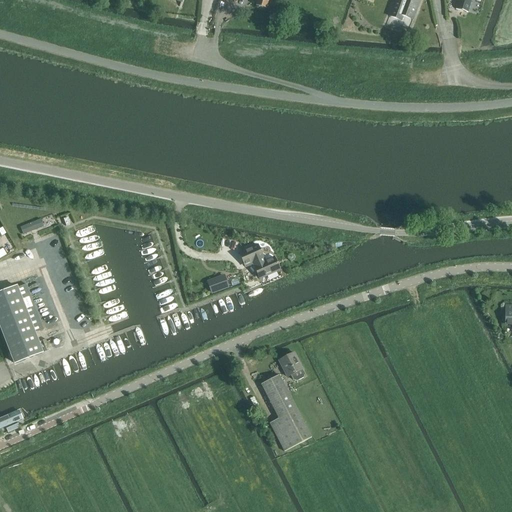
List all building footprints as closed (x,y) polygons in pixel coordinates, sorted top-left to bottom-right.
[(257,0),(256,6),(267,10),(269,0),(257,0)] [(399,0),(395,0),(389,16),(402,21),(403,16),(413,20),(420,0),(402,0),(403,1),(399,0)] [(454,0),(459,1),(456,10),(468,13),(471,0),(454,0)] [(35,221),(38,229),(43,227),(40,219),(35,221)] [(29,232),(26,225),(20,227),(23,235),(29,232)] [(258,245),(240,253),(244,263),(250,261),(259,280),(280,271),(274,258),(265,261),(258,245)] [(225,277),(208,284),(211,293),(229,287),(225,277)] [(236,278),(230,281),(232,287),(239,285),(236,278)] [(17,287),(0,293),(0,327),(14,364),(43,353),(17,287)] [(294,353),(278,360),(287,378),(291,376),(294,380),(297,382),(304,378),(305,375),(302,370),(294,353)] [(285,452),(312,438),(279,375),(261,384),(279,419),(270,423),(285,452)] [(19,412),(0,420),(0,428),(22,419),(19,412)] [(18,425),(7,430),(8,433),(20,428),(18,425)]
